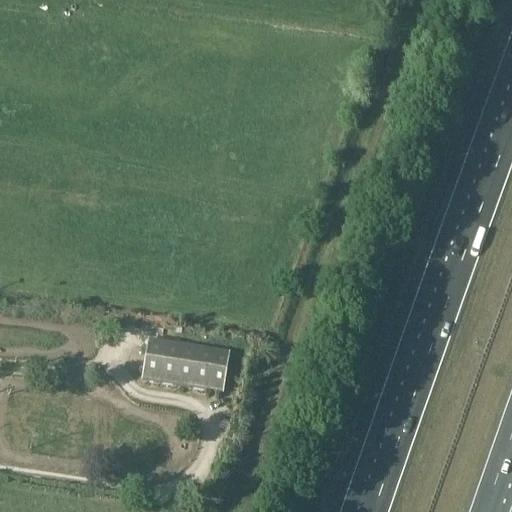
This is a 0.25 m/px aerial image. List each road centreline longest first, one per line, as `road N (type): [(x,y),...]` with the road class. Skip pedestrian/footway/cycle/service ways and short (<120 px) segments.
road 1 (track): [(238,511),(366,152),(430,0)]
road 2 (track): [(0,463),(151,482),(193,463),(206,423),(190,404),(137,394),(112,366),(2,357)]
road 3 (motorway): [(511,120),(373,511)]
